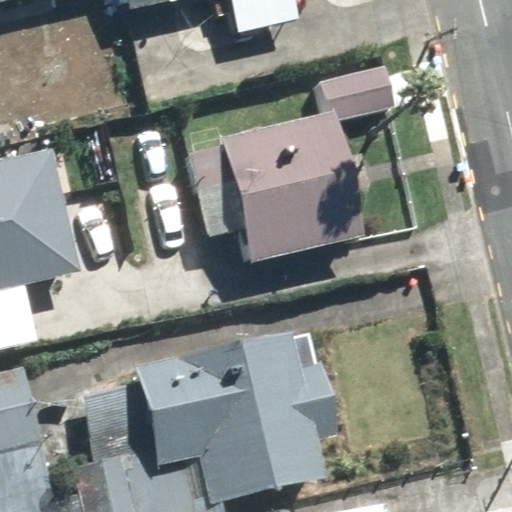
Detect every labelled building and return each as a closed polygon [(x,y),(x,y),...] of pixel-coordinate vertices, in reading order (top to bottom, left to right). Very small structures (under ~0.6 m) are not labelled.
[(0,0),(0,10),(44,0),(0,0)] [(129,0),(131,7),(165,0),(229,0),(237,34),(294,23),(288,0),(129,0)] [(289,0),(294,23),(256,32),(266,78),(312,67),(376,53),(406,46),(395,0),(347,11),(344,0),(289,0)] [(315,83),(323,119),(337,116),(338,124),(393,112),(383,68),(315,83)] [(218,152),(185,159),(212,276),(365,242),(338,124),(337,116),(323,119),(216,144),(218,152)] [(22,289),(79,275),(52,156),(0,168),(0,353),(34,346),(22,289)] [(302,410),(331,403),(314,328),(131,369),(152,460),(65,480),(72,511),(205,511),(205,510),(319,484),(302,410)] [(52,511),(20,370),(0,374),(0,511),(52,511)]
